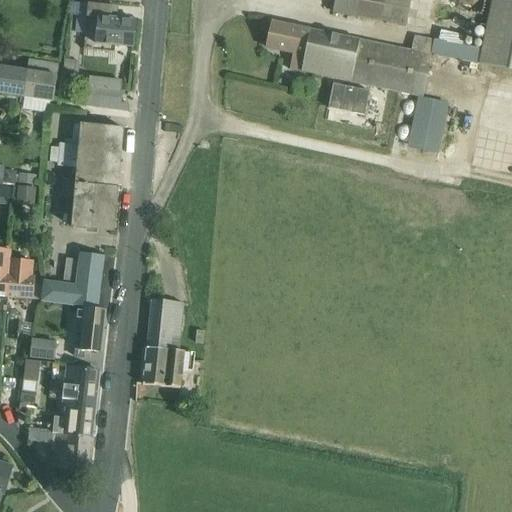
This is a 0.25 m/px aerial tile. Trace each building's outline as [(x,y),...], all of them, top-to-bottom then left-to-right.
[(423,100),(423,99),(432,58),(478,67),(511,73),(511,0),(491,0),(481,51),(415,38),(412,52),(271,23),(266,51),(293,56),(290,72),(423,100)] [(336,0),(334,15),(405,27),(409,0),(336,0)] [(94,46),(131,49),(134,50),(136,23),(113,21),(114,8),(87,5),(86,19),(97,20),(94,46)] [(0,96),(24,100),(23,111),(48,115),(50,104),(53,104),(55,91),(57,72),(58,66),(52,65),(30,62),(29,62),(28,74),(0,69),(0,96)] [(65,62),(64,71),(75,72),(76,63),(65,62)] [(89,79),(87,109),(98,110),(98,106),(121,108),(121,104),(122,94),(121,94),(122,82),(89,79)] [(333,84),(328,108),(364,116),(369,91),(333,84)] [(115,234),(119,188),(124,130),(74,126),(72,142),(65,142),(65,146),(59,145),(59,150),(51,149),(49,165),(57,165),(57,169),(77,171),(71,230),(115,234)] [(4,172),(2,185),(15,186),(17,174),(4,172)] [(18,189),(18,190),(36,190),(37,177),(18,175),(17,189),(18,189)] [(0,299),(7,300),(10,276),(10,275),(5,274),(6,262),(10,262),(11,252),(0,251),(0,299)] [(76,287),(64,286),(43,284),(41,304),(99,310),(105,258),(79,256),(78,262),(66,261),(64,282),(77,284),(76,287)] [(6,262),(5,274),(10,275),(10,276),(7,300),(34,302),(36,279),(33,279),(34,264),(10,262),(6,262)] [(152,302),(147,349),(143,387),(181,391),(185,354),(180,353),(185,305),(152,302)] [(75,351),(74,359),(90,361),(91,354),(101,355),(106,314),(84,311),(81,338),(78,338),(76,351),(75,351)] [(196,333),(195,345),(204,346),(205,333),(196,333)] [(32,342),(30,360),(54,363),(56,344),(32,342)] [(26,362),(23,382),(37,384),(38,384),(40,364),(26,362)] [(70,420),(68,437),(92,440),(99,374),(68,371),(63,420),(70,420)] [(28,442),(36,443),(37,434),(29,433),(28,442)] [(53,470),(89,474),(92,440),(68,437),(52,435),(50,453),(55,453),(53,470)] [(0,502),(2,496),(4,497),(13,468),(0,464),(0,502)]
